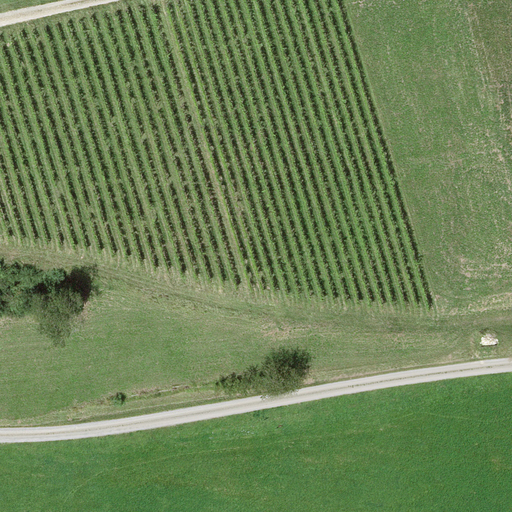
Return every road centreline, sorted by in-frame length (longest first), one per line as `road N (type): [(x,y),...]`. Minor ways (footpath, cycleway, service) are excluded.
road 1 (track): [(511,317),(375,321),(249,306),(0,253)]
road 2 (track): [(511,366),(198,415),(0,433)]
